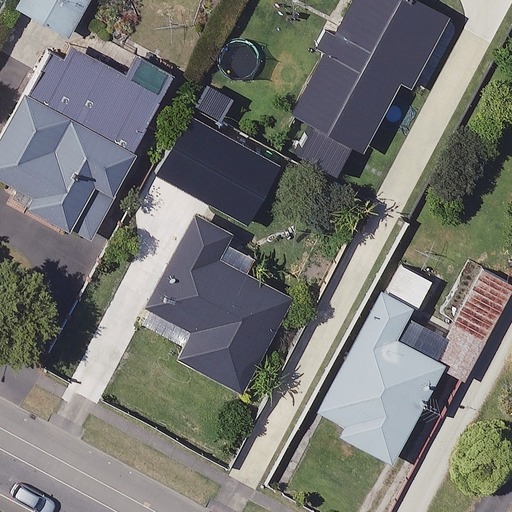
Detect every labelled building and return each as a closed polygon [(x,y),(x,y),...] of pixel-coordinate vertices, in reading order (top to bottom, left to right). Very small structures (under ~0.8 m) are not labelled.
[(85,0),(24,0),(22,6),(70,30),(85,0)] [(445,11),(424,0),(346,0),(291,106),(361,143),(396,76),(408,82),(445,11)] [(71,46),(20,21),(0,61),(0,62),(22,73),(0,117),(0,169),(21,180),(14,194),(89,230),(159,87),(127,71),(136,53),(81,26),(71,46)] [(242,128),(192,101),(156,168),(206,195),(242,128)] [(258,239),(193,206),(145,299),(191,323),(176,352),(239,384),(288,290),(244,267),(258,239)] [(511,280),(511,278),(479,261),(432,350),(393,329),(409,299),(379,283),(310,412),(389,454),(439,360),(462,373),(511,280)]
